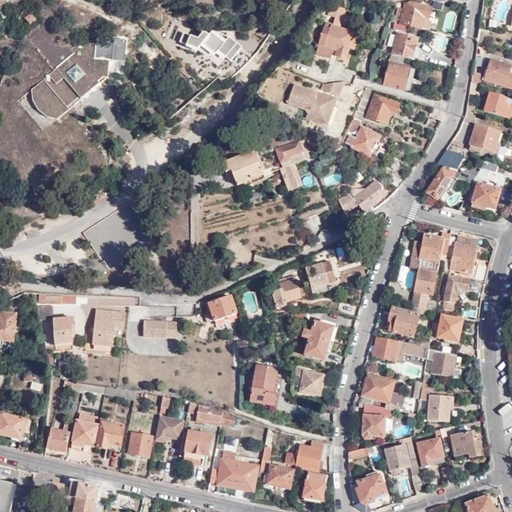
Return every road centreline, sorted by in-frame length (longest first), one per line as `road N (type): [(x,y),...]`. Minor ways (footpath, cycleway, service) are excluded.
road 1 (residential): [(0,283),(192,300),(399,205)]
road 2 (residential): [(340,511),(336,449),(350,368),(399,205)]
road 3 (residential): [(0,453),(242,509)]
road 4 (residential): [(499,476),(485,325),(504,233)]
road 5 (residential): [(399,205),(456,110),(475,0)]
road 6 (residential): [(0,261),(102,209),(168,158)]
